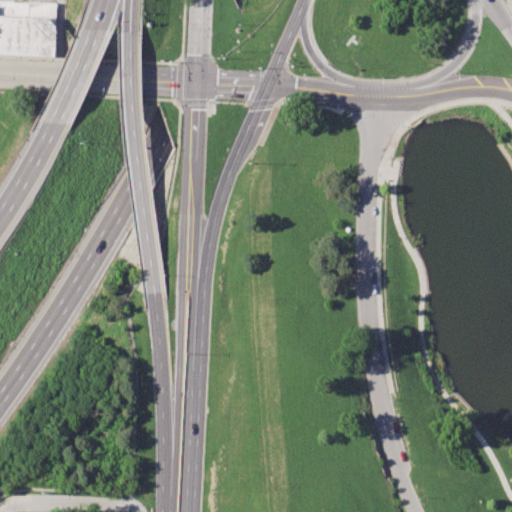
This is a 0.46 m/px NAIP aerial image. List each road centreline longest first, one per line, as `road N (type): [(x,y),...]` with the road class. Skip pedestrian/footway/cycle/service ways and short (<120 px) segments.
road 1 (residential): [(376,92),(372,342),(418,511)]
road 2 (motorway): [(0,399),(116,221),(162,126)]
road 3 (tertiary): [(191,203),(169,504)]
road 4 (motorway): [(130,31),(133,135),(156,295)]
road 5 (primary): [(196,313),(214,217),(268,88)]
road 6 (motorway): [(156,295),(169,504)]
road 7 (primary): [(187,511),(196,313)]
road 8 (tertiary): [(0,73),(195,84)]
road 9 (residential): [(134,511),(26,503),(0,511)]
road 10 (motorway): [(475,0),(460,61),(408,90)]
